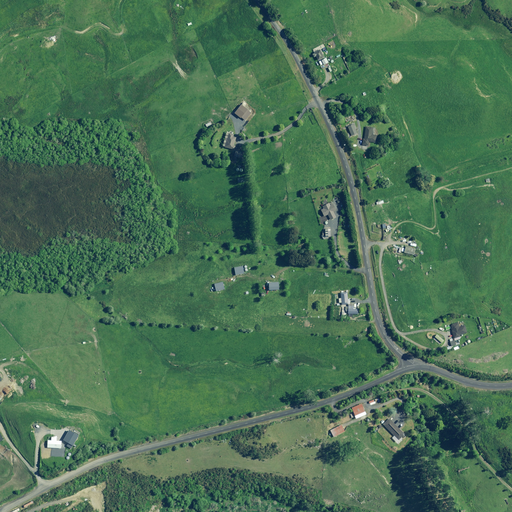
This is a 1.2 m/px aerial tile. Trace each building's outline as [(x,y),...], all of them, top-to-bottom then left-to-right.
[(324,56),(320,49),(314,52),(314,53),(312,54),(314,57),(316,56),(318,60),(324,56)] [(382,79),(378,71),(369,76),(373,83),(382,79)] [(356,128),(355,124),(348,127),(351,136),(357,133),(355,129),(356,128)] [(375,128),(365,127),(364,139),(363,139),(362,145),(368,145),(369,142),(375,142),(376,135),(375,135),(375,128)] [(229,134),(226,133),(222,147),(234,150),(235,146),(233,146),(236,138),(233,137),(233,134),(229,133),(229,134)] [(330,205),(329,203),(322,206),(323,209),(321,210),(324,216),(328,215),(330,220),(336,217),(333,212),(336,211),(333,204),(330,205)] [(416,249),(405,246),(405,249),(402,248),(401,252),(414,255),(416,249)] [(244,273),(242,266),(234,268),(235,275),(244,273)] [(224,289),(223,282),(214,284),(216,291),(224,289)] [(340,293),(341,298),(338,298),(339,303),(341,302),(341,305),(348,304),(347,292),(340,293)] [(348,304),(348,306),(343,306),(343,313),(348,313),(348,314),(357,314),(357,308),(353,308),(353,304),(348,304)] [(467,333),(465,325),(459,326),(458,322),(450,324),(454,339),(460,337),(460,335),(467,333)] [(365,413),(361,404),(352,408),(355,417),(365,413)] [(404,435),(390,418),(383,423),(397,440),(404,435)] [(344,431),(341,425),(332,429),(335,436),(344,431)] [(61,441),(47,440),(47,447),(61,448),(61,441)]
